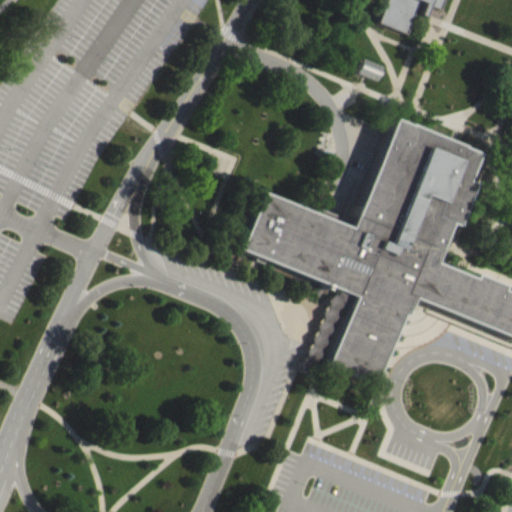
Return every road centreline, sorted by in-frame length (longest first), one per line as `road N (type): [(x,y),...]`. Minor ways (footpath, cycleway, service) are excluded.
road 1 (residential): [(206,502),(250,384),(246,338),(220,304),(93,250)]
road 2 (residential): [(93,250),(0,456)]
road 3 (residential): [(241,0),(157,142)]
road 4 (residential): [(163,281),(134,220),(157,142)]
road 5 (residential): [(163,281),(108,282),(54,333)]
road 6 (residential): [(157,142),(93,250)]
